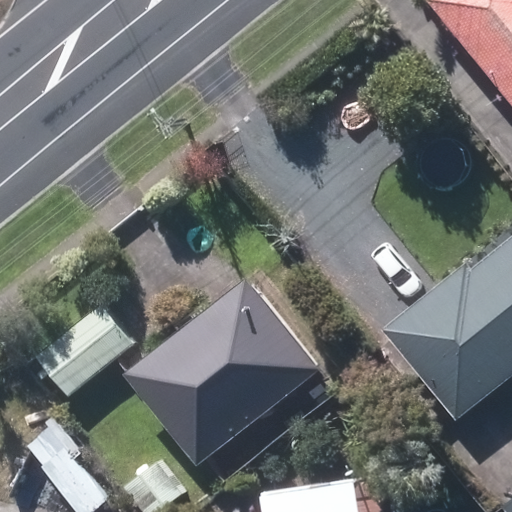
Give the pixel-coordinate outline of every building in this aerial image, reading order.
[(511,0),(438,0),(511,92),(511,0)] [(400,330),(470,417),(511,383),(511,251),(488,270),(483,264),(400,330)] [(143,374),(213,462),(333,367),(263,278),(143,374)] [(43,355),(76,395),(143,341),(111,301),(43,355)] [(161,456),(129,483),(153,511),(162,511),(189,490),(161,456)] [(463,511),(500,511),(487,494),(463,511)]
